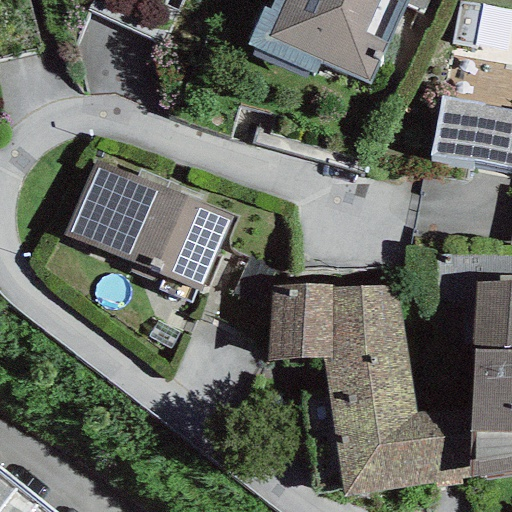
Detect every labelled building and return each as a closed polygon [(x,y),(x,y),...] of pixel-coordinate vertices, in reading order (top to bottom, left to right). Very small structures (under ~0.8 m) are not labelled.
[(27,0),(0,0),(0,58),(39,48),(27,0)] [(272,0),(268,10),(261,7),(245,45),(312,76),(319,63),(368,83),(404,6),(423,14),(428,0),(272,0)] [(511,109),(439,97),(429,156),(511,171),(511,109)] [(232,218),(94,161),(63,236),(200,293),(232,218)] [(511,281),(474,283),(468,352),(474,351),(466,478),(511,471),(511,281)] [(330,285),(269,286),(266,362),(322,359),(329,358),(331,290),(330,285)] [(397,285),(331,290),(329,358),(322,359),(343,500),(434,482),(434,489),(460,485),(459,479),(464,479),(458,407),(415,414),(397,285)] [(54,511),(0,469),(0,511),(54,511)]
